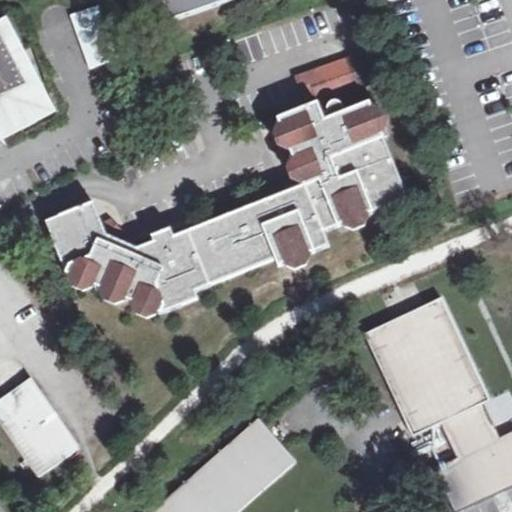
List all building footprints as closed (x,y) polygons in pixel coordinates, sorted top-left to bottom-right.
[(165,0),(174,25),(247,0),(165,0)] [(71,15),(88,70),(116,62),(100,6),(71,15)] [(0,132),(42,110),(0,28),(0,132)] [(338,100),(376,86),(366,60),(301,83),(309,103),(320,98),(321,102),(338,100)] [(166,322),(188,313),(185,305),(202,299),(217,293),(215,285),(280,259),(284,266),(286,272),(336,253),(330,239),(394,214),(391,206),(411,197),(377,109),(352,118),(348,110),(340,107),(334,116),(335,119),(329,121),(324,110),(284,126),(311,192),(181,243),(178,236),(159,244),(161,248),(143,255),(123,248),(126,239),(118,229),(109,233),(99,210),(52,229),(72,282),(166,322)] [(391,206),(394,214),(414,204),(411,197),(391,206)] [(217,293),(284,266),(280,259),(215,285),(217,293)] [(185,305),(188,313),(205,306),(202,299),(185,305)] [(460,511),(511,488),(511,434),(499,441),(483,405),(489,402),(442,301),(365,337),(413,438),(441,425),(457,461),(434,472),(453,511),(460,511)] [(0,443),(24,484),(67,457),(23,384),(0,397),(0,443)] [(240,511),(296,464),(259,422),(155,511),(240,511)]
